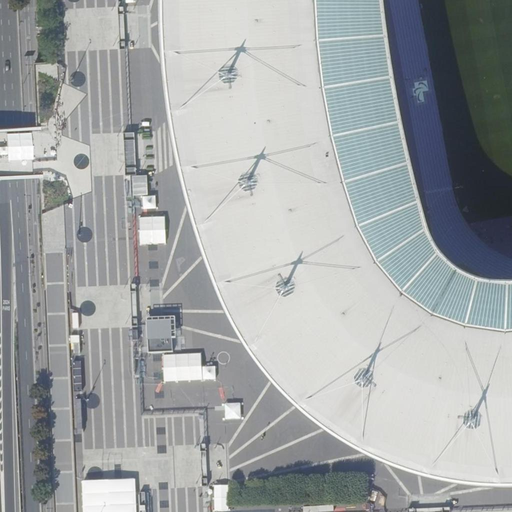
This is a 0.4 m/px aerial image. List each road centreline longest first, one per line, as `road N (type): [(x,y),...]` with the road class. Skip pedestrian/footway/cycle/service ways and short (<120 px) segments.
road 1 (primary): [(31,511),(24,304),(11,200)]
road 2 (motorway): [(9,511),(11,200)]
road 3 (primary): [(11,200),(1,0)]
